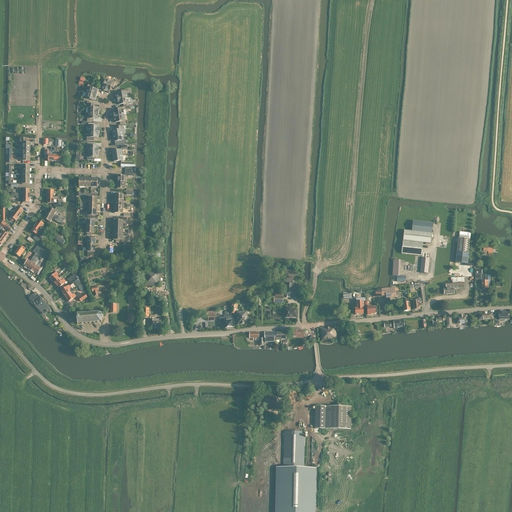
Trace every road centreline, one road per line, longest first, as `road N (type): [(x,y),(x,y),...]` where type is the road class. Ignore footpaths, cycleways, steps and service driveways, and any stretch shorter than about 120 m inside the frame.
road 1 (tertiary): [(314,324),(90,341),(0,256)]
road 2 (unclassified): [(319,378),(70,391),(46,380),(0,330)]
road 3 (track): [(511,192),(353,196),(356,129)]
road 4 (tertiary): [(511,306),(314,324)]
road 5 (unclassified): [(319,378),(511,362)]
road 6 (track): [(353,196),(340,251),(319,258),(304,324)]
